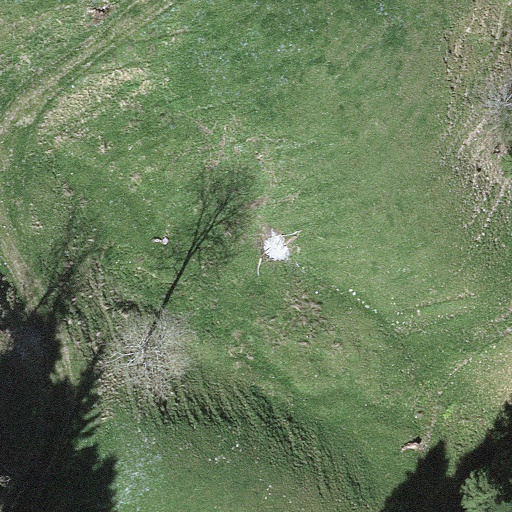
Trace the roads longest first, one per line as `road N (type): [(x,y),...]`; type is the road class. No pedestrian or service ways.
road 1 (track): [(0,211),(67,375),(61,434),(29,511)]
road 2 (track): [(147,0),(40,92),(0,153)]
